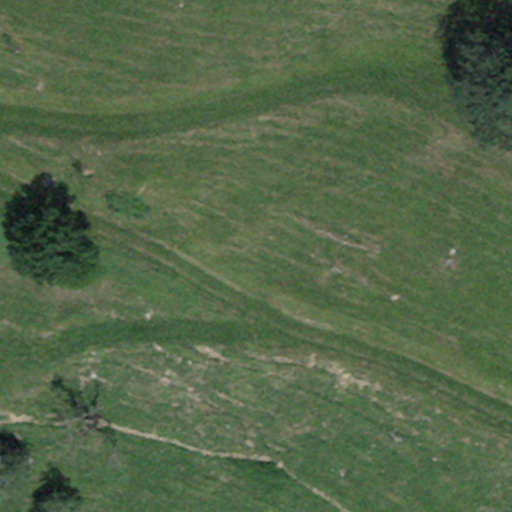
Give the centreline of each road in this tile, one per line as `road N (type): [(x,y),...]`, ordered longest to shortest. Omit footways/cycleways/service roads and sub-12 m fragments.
road 1 (track): [(511,415),(374,350),(291,327),(142,239),(0,179)]
road 2 (track): [(0,115),(120,126),(365,77),(425,87),(511,137)]
road 3 (track): [(291,327),(115,332),(33,355)]
